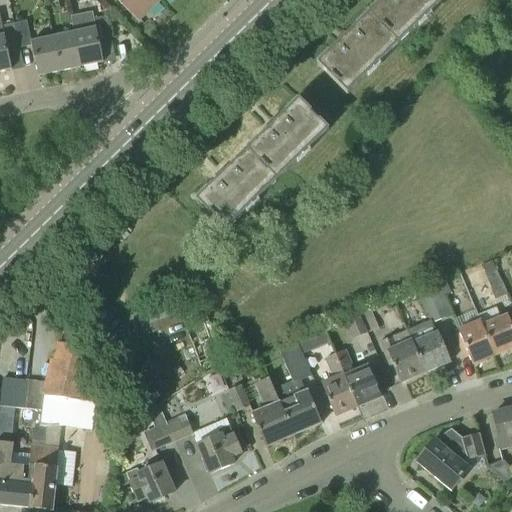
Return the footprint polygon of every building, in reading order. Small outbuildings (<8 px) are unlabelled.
[(115,0),(116,1),(138,23),(161,0),(115,0)] [(383,0),(368,15),(398,46),(444,0),(383,0)] [(106,18),(93,20),(92,13),(70,18),(74,34),(81,69),(103,64),(99,45),(111,42),(106,18)] [(346,97),(398,46),(368,15),(316,66),(346,97)] [(26,22),(14,25),(19,50),(31,47),(30,44),(31,43),(26,22)] [(19,50),(14,25),(0,28),(0,73),(11,71),(7,52),(19,50)] [(52,39),(60,73),(81,69),(74,34),(52,39)] [(52,39),(31,43),(30,44),(31,47),(38,78),(60,73),(52,39)] [(246,151),(277,182),(329,131),(298,100),(246,151)] [(225,233),(277,182),(246,151),(194,202),(225,233)] [(507,296),(495,271),(483,276),(495,301),(507,296)] [(430,288),(443,320),(452,316),(444,297),(450,295),(444,281),(430,288)] [(417,293),(428,323),(430,322),(432,325),(443,320),(430,288),(417,293)] [(145,337),(165,330),(182,323),(184,323),(175,299),(136,313),(145,337)] [(359,316),(367,335),(378,331),(370,311),(359,316)] [(511,325),(508,315),(482,326),(494,357),(511,350),(511,325)] [(367,335),(359,316),(344,322),(352,341),(367,335)] [(494,357),(482,326),(481,323),(455,334),(465,358),(468,357),(472,366),(494,357)] [(297,343),(302,356),(327,345),(322,332),(297,343)] [(451,363),(438,334),(413,344),(426,374),(451,363)] [(426,374),(413,344),(412,343),(399,348),(395,336),(382,341),(392,365),(395,364),(404,383),(426,374)] [(297,343),(277,351),(291,385),(274,392),(294,437),(322,425),(309,393),(306,395),(301,383),(312,379),(311,377),(302,356),(297,343)] [(51,362),(44,384),(42,412),(38,431),(33,431),(31,443),(31,447),(27,481),(27,483),(33,484),(29,510),(47,511),(52,511),(58,451),(43,449),(44,444),(45,429),(91,432),(95,404),(80,402),(90,361),(93,349),(57,345),(54,363),(51,362)] [(345,352),(335,356),(358,408),(382,398),(368,367),(349,375),(346,368),(351,366),(345,352)] [(334,418),(358,408),(335,356),(325,360),(331,375),(334,382),(322,387),(334,418)] [(148,359),(131,392),(145,399),(162,366),(148,359)] [(0,408),(26,411),(28,383),(3,380),(0,408)] [(265,449),(294,437),(274,392),(270,381),(255,387),(265,411),(252,417),(265,449)] [(26,411),(42,412),(44,384),(28,383),(26,411)] [(238,414),(249,410),(240,389),(229,393),(238,414)] [(147,414),(154,429),(157,436),(149,439),(155,452),(176,443),(168,423),(166,423),(158,405),(147,414)] [(511,410),(492,415),(498,439),(511,435),(511,410)] [(168,423),(176,443),(193,436),(184,416),(168,423)] [(232,459),(242,455),(230,427),(218,432),(220,437),(197,447),(210,476),(234,465),(232,459)] [(439,441),(437,444),(435,442),(417,463),(451,492),(469,470),(464,467),(468,462),(486,457),(480,435),(462,440),(450,431),(444,435),(439,441)] [(0,506),(2,507),(6,466),(12,467),(12,466),(14,444),(0,443),(0,506)] [(511,472),(503,462),(488,468),(489,472),(507,488),(511,483),(511,472)] [(137,470),(126,475),(127,478),(137,503),(147,499),(150,505),(154,503),(164,499),(175,494),(163,467),(161,464),(138,474),(137,470)] [(6,466),(2,507),(29,510),(33,484),(27,483),(27,481),(23,481),(25,467),(12,466),(12,467),(6,466)] [(205,503),(219,492),(209,479),(195,490),(205,503)]
